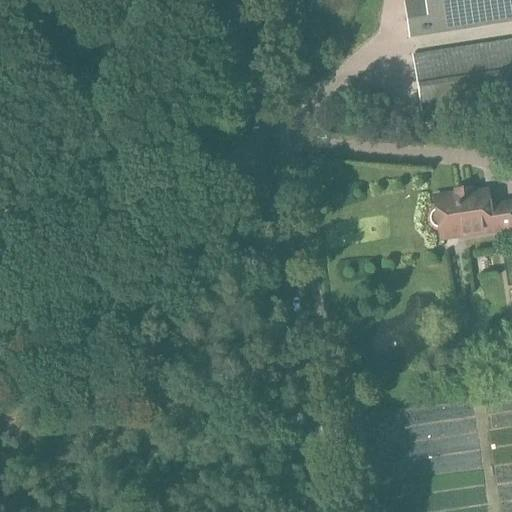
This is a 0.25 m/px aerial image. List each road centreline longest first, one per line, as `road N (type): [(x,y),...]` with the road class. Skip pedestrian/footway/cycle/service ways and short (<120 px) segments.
road 1 (secondary): [(322,511),(244,0)]
road 2 (track): [(394,0),(385,64),(288,133)]
